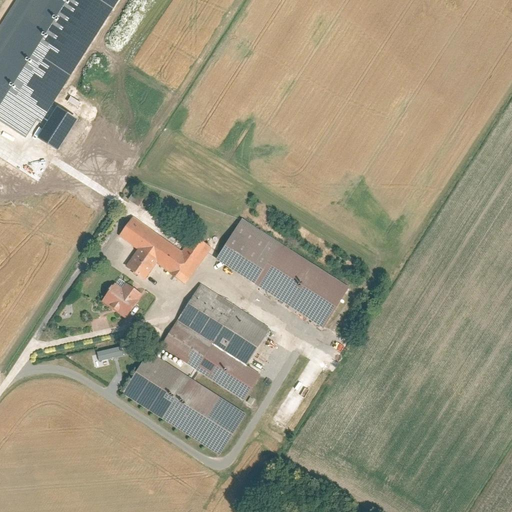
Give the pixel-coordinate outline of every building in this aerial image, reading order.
[(137,191),(130,202),(142,210),(149,199),(137,191)] [(147,283),(159,266),(187,284),(211,249),(193,238),(185,250),(136,218),(122,239),(143,253),(130,272),(147,283)] [(244,222),(218,262),(256,287),(283,248),(244,222)] [(119,286),(106,305),(131,322),(144,303),(141,301),(144,296),(129,285),(125,290),(119,286)] [(201,287),(178,326),(250,370),(273,331),(201,287)] [(107,320),(94,321),(95,330),(108,329),(107,320)] [(129,354),(125,343),(100,352),(104,363),(129,354)] [(150,355),(125,395),(167,421),(192,382),(150,355)]
